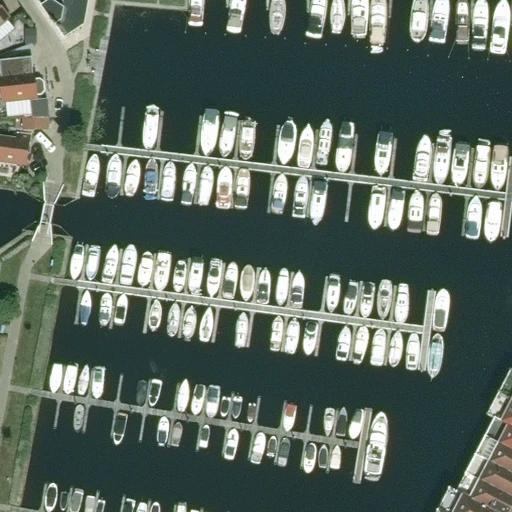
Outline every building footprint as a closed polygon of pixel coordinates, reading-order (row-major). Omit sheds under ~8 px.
[(51,0),(51,2),(42,8),(59,34),(79,21),(83,0),(51,0)] [(0,27),(10,19),(0,7),(0,27)] [(25,58),(0,62),(0,73),(27,67),(25,58)] [(37,95),(41,94),(44,91),(44,82),(40,79),(35,79),(34,69),(22,71),(22,76),(0,78),(1,83),(0,83),(0,99),(2,99),(3,104),(30,101),(36,100),(37,100),(37,95)] [(0,163),(26,167),(30,136),(18,134),(17,140),(0,137),(0,163)] [(511,370),(510,370),(498,393),(511,400),(511,370)] [(511,428),(511,400),(498,393),(487,416),(494,420),(494,419),(511,428)] [(511,451),(511,428),(494,419),(494,420),(485,437),(511,451)] [(475,456),(511,475),(511,451),(485,437),(475,456)] [(466,474),(511,498),(511,475),(475,456),(466,474)] [(511,511),(511,498),(466,474),(456,492),(456,493),(492,511),(511,511)] [(492,511),(456,493),(456,492),(449,489),(437,511),(438,511),(492,511)]
